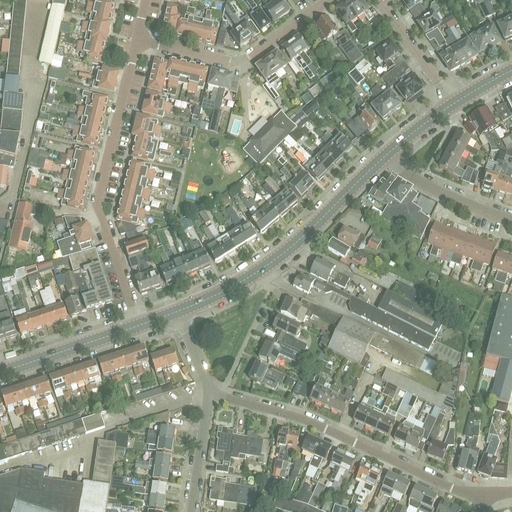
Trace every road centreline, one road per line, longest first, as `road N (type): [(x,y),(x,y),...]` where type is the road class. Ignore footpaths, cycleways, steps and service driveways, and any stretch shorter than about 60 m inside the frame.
road 1 (residential): [(482,496),(316,426),(217,396)]
road 2 (secondary): [(177,311),(259,271),(387,156)]
road 3 (residential): [(113,253),(97,202),(137,40)]
road 4 (residential): [(137,40),(240,62),(333,0)]
road 5 (secondary): [(0,372),(137,326)]
road 6 (residential): [(511,220),(443,194),(387,156)]
road 7 (residential): [(458,103),(380,0)]
